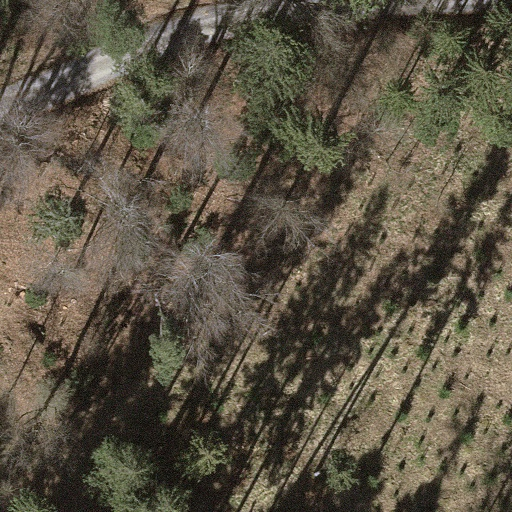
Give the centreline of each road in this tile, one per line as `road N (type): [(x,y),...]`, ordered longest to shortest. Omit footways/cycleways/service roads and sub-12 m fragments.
road 1 (track): [(0,114),(186,26),(470,0)]
road 2 (track): [(0,411),(89,511)]
